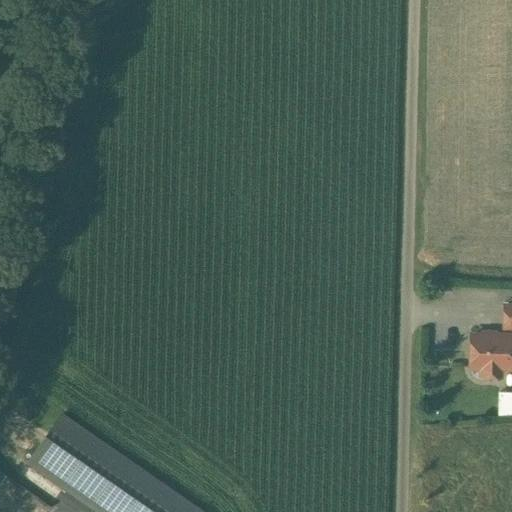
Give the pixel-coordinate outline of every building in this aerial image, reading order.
[(511,304),(504,305),(503,328),(511,327),(511,304)] [(511,335),(471,335),(471,367),(482,367),(482,376),(499,376),(500,368),(511,367),(511,335)] [(486,412),(485,389),(468,390),(470,413),(486,412)] [(511,390),(498,390),(498,414),(511,414),(511,390)] [(204,511),(60,413),(26,464),(96,511),(204,511)] [(0,511),(48,511),(52,506),(0,469),(0,511)]
